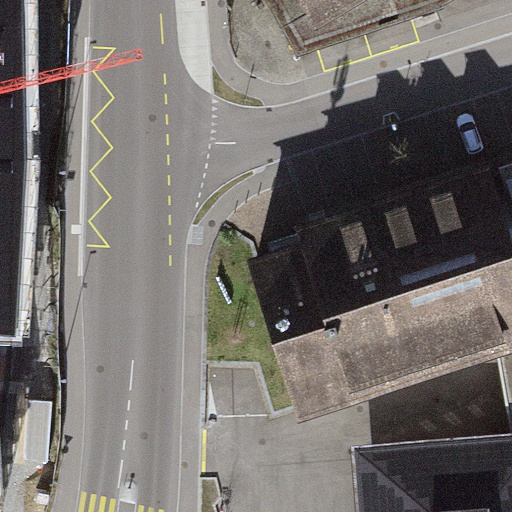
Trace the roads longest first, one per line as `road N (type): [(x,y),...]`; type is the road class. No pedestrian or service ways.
road 1 (residential): [(136,137),(309,126),(511,52)]
road 2 (secondary): [(136,137),(124,511)]
road 3 (secondary): [(135,0),(136,137)]
